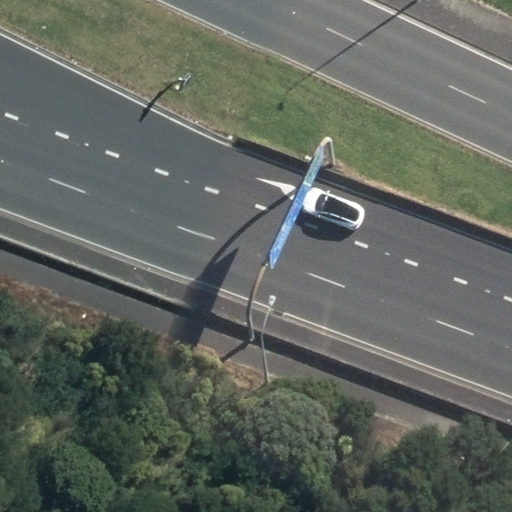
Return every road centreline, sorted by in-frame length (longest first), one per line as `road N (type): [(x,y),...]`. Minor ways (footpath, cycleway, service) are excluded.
road 1 (primary): [(511,324),(0,136)]
road 2 (primary): [(270,0),(511,112)]
